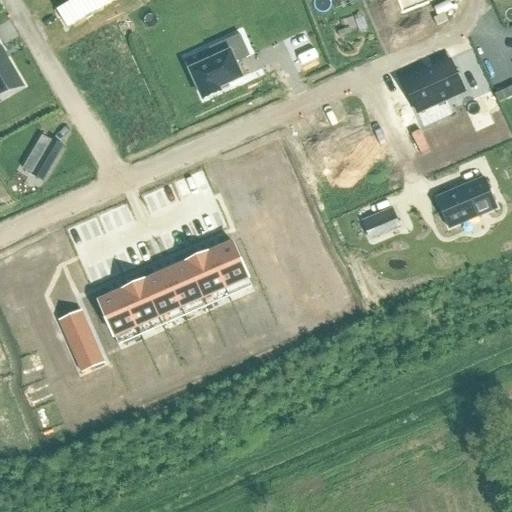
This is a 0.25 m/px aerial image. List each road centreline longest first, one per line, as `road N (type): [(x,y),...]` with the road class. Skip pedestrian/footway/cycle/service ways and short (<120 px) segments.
road 1 (residential): [(122,183),(372,78)]
road 2 (residential): [(122,183),(8,0)]
road 3 (residential): [(372,78),(465,28),(476,0)]
road 4 (residential): [(0,238),(122,183)]
